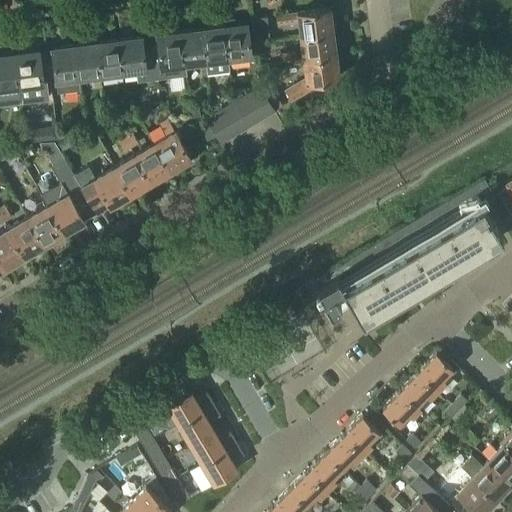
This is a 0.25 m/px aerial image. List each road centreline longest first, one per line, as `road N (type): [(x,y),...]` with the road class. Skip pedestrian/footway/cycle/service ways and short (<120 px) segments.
road 1 (residential): [(0,315),(384,89),(374,0)]
road 2 (residential): [(280,459),(437,319),(511,389)]
road 3 (unknown): [(219,356),(387,240),(437,319)]
road 4 (residential): [(219,356),(63,447),(42,478),(0,504)]
